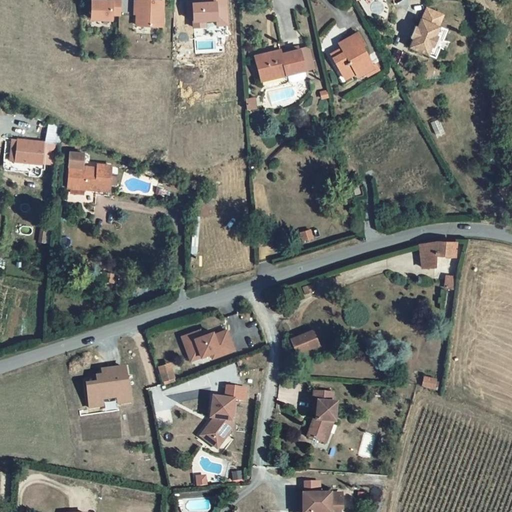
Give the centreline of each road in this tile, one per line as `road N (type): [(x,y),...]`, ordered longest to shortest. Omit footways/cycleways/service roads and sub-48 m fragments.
road 1 (unclassified): [(0,367),(409,238),(451,230),(511,236)]
road 2 (unknown): [(201,303),(190,200),(172,188),(114,182)]
road 3 (track): [(511,112),(505,33),(482,0)]
